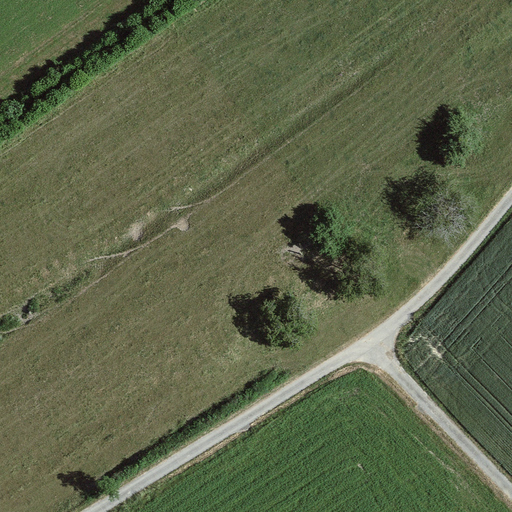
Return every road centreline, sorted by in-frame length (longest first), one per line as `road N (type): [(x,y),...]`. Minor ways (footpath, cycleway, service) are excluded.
road 1 (track): [(101,511),(370,339),(511,193)]
road 2 (track): [(370,339),(511,489)]
